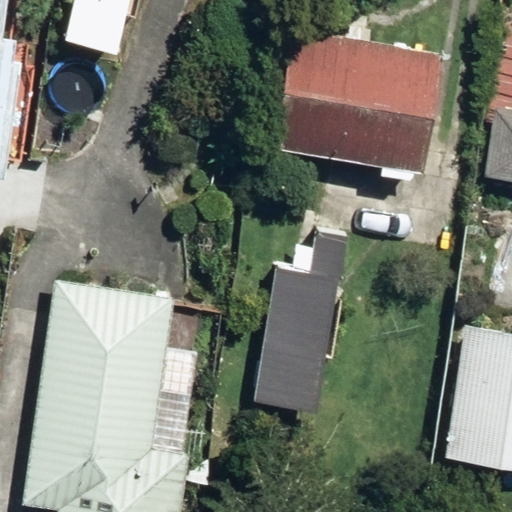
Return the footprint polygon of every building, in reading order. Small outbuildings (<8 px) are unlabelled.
[(273,141),(426,160),(441,40),(288,20),(273,141)] [(488,168),(511,171),(511,100),(498,99),(488,168)] [(309,260),(341,265),(347,223),(317,220),(309,260)] [(317,402),(341,265),(309,260),(279,255),(255,392),(317,402)] [(59,511),(177,511),(187,444),(152,439),(173,288),(57,273),(27,497),(61,502),(59,511)] [(511,316),(473,311),(454,444),(511,452),(511,316)]
